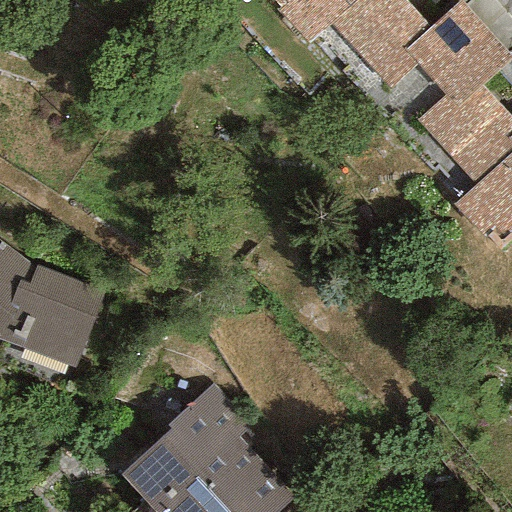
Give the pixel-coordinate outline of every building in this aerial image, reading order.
[(271,0),(310,43),(330,25),(388,88),(415,63),(402,49),(428,27),(403,0),(271,0)] [(458,0),(428,27),(402,49),(415,63),(444,96),(454,108),(480,86),(511,59),(458,0)] [(511,120),(480,86),(454,108),(444,96),(415,123),(473,185),(452,205),(498,254),(511,240),(511,120)] [(0,340),(74,369),(103,290),(34,268),(0,244),(0,340)] [(169,429),(119,475),(153,511),(277,511),(294,497),(239,438),(251,426),(211,383),(166,425),(169,429)]
